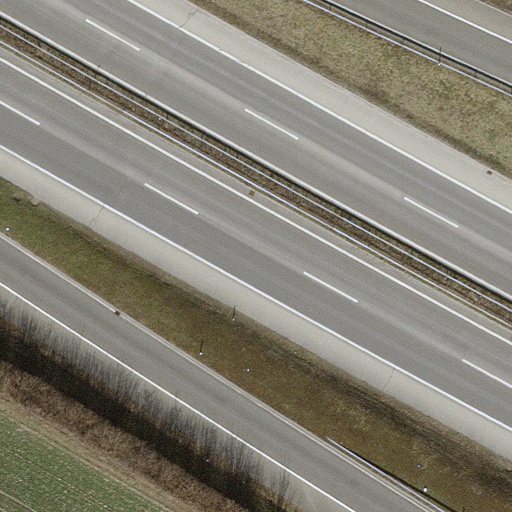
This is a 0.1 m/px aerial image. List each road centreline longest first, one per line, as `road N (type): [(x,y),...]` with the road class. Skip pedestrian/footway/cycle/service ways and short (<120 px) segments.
road 1 (motorway): [(0,97),(511,385)]
road 2 (motorway): [(511,253),(53,0)]
road 3 (motorway): [(0,259),(395,511)]
road 4 (motorway): [(511,56),(382,0)]
